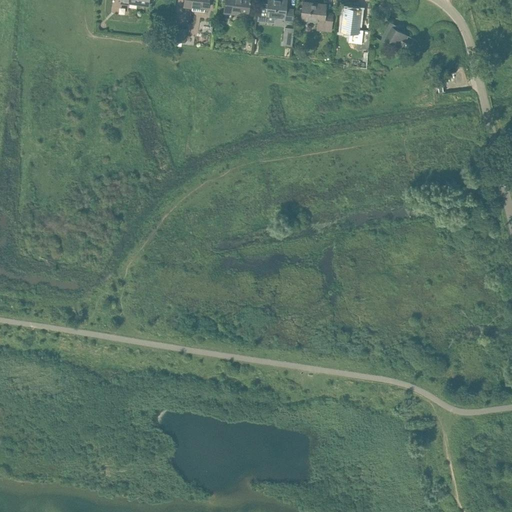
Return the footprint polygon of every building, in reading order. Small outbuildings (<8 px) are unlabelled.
[(208,9),(209,0),(184,0),(184,6),(193,7),(192,9),(207,11),(207,8),(208,9)] [(249,14),(250,2),(250,0),(249,0),(225,0),(224,11),(249,14)] [(267,0),(267,4),(259,3),(257,20),(266,21),(266,15),(284,17),(283,23),(291,24),(293,10),(285,9),(286,0),(267,0)] [(301,12),(301,18),(318,20),(317,27),(317,30),(331,31),(331,28),(332,24),(333,14),(325,13),(326,4),(302,2),(301,12)] [(370,30),(359,29),(361,9),(343,7),(340,31),(358,33),(356,48),(368,49),(370,30)] [(387,41),(391,43),(399,48),(396,54),(403,42),(406,44),(407,42),(404,40),(407,35),(417,41),(397,29),(398,27),(400,28),(400,27),(390,21),(389,22),(390,22),(380,40),(386,43),(387,41)] [(172,40),(186,42),(187,29),(174,27),(172,40)] [(284,27),(283,44),(291,45),(293,28),(284,27)]
